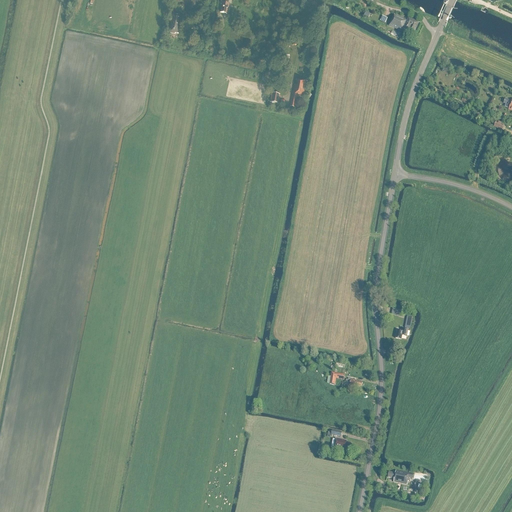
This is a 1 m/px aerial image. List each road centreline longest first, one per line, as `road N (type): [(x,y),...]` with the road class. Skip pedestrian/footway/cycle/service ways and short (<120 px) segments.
road 1 (tertiary): [(359,511),(379,394),(375,287),(394,173)]
road 2 (tertiary): [(394,173),(412,93),(438,33)]
road 3 (unclassified): [(511,208),(464,187),(394,173)]
